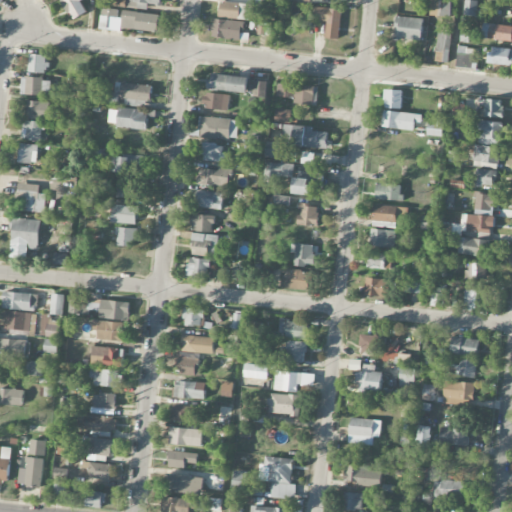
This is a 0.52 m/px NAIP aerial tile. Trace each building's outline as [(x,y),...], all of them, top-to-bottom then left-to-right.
[(62,0),(71,20),(87,13),(81,1),(82,0),(62,0)] [(126,0),(110,0),(110,7),(126,8),(126,0)] [(162,0),(127,0),(127,9),(148,9),(148,5),(162,5),(162,0)] [(476,16),(477,1),(465,0),(464,16),(476,16)] [(220,18),(252,20),(252,4),(220,2),(220,18)] [(340,9),(312,8),(311,21),(326,21),(326,39),(340,39),(340,9)] [(118,17),(119,9),(102,9),(102,17),(118,17)] [(160,14),(123,12),(122,30),(159,32),(160,14)] [(421,42),(424,20),(397,16),(393,38),(421,42)] [(241,40),(242,21),(212,20),(212,39),(241,40)] [(511,42),(511,27),(484,24),(482,38),(511,42)] [(468,43),(470,32),(463,31),(461,42),(468,43)] [(437,48),(435,62),(448,63),(451,34),(443,33),(441,48),(437,48)] [(456,67),(472,69),(474,49),(458,47),(456,67)] [(511,66),(511,49),(489,47),(487,64),(511,66)] [(29,73),(46,73),(47,55),(30,54),(29,73)] [(209,91),(248,93),(249,77),(209,75),(209,91)] [(22,78),(22,95),(43,96),(44,79),(22,78)] [(266,97),(267,82),(254,82),(253,97),(266,97)] [(141,106),(141,102),(152,102),(153,85),(121,84),(121,93),(104,92),(103,104),(141,106)] [(295,98),(295,104),(315,105),(316,86),(277,84),(277,97),(295,98)] [(384,109),(402,109),(403,91),(385,90),(384,109)] [(204,109),(228,111),(229,95),(206,93),(204,109)] [(503,100),(482,100),(482,118),(502,118),(503,100)] [(49,120),(50,102),(26,102),(25,120),(49,120)] [(108,127),(146,129),(147,111),(109,109),(108,127)] [(261,119),(262,110),(248,109),(247,118),(261,119)] [(291,123),(291,110),(275,109),(275,123),(291,123)] [(421,124),(422,115),(384,110),(382,127),(414,131),(415,123),(421,124)] [(429,136),(443,137),(445,118),(431,117),(429,136)] [(237,140),(238,119),(200,118),(199,138),(237,140)] [(22,140),(42,141),(43,122),(22,121),(22,140)] [(479,144),(501,145),(502,122),(480,121),(479,144)] [(327,148),(328,132),(313,132),(313,127),(284,126),(283,146),(327,148)] [(278,158),(278,143),(266,142),(266,157),(278,158)] [(468,159),(498,165),(501,149),(471,143),(468,159)] [(19,163),(38,164),(39,145),(20,144),(19,163)] [(224,162),(224,145),(202,144),(202,162),(224,162)] [(111,173),(144,174),(145,157),(111,156),(111,173)] [(294,178),(294,165),(265,164),(264,179),(273,179),(273,178),(294,178)] [(197,184),(228,189),(230,172),(200,167),(197,184)] [(494,187),(495,171),(476,169),(475,184),(494,187)] [(323,189),(323,173),(307,173),(307,179),(294,179),(293,195),(311,196),(311,189),(323,189)] [(116,198),(139,199),(140,179),(124,179),(124,185),(117,185),(116,198)] [(40,186),(18,184),(17,199),(25,200),(24,212),(44,213),(46,194),(39,194),(40,186)] [(376,200),(401,201),(402,185),(377,184),(376,200)] [(197,207),(222,210),(224,193),(198,191),(197,207)] [(492,216),(495,195),(476,193),(474,214),(492,216)] [(289,197),(275,195),(274,203),(288,206),(289,197)] [(73,200),(66,199),(64,216),(71,218),(73,200)] [(104,200),(91,199),(91,210),(104,210),(104,200)] [(395,228),(398,207),(374,204),(372,222),(380,223),(379,227),(395,228)] [(139,207),(112,206),(111,223),(139,224),(139,207)] [(299,227),(318,227),(319,206),(300,206),(299,227)] [(213,232),(213,216),(191,215),(191,232),(213,232)] [(461,232),(492,234),(493,216),(462,215),(461,225),(450,224),(450,236),(461,236),(461,232)] [(420,231),(435,232),(436,218),(422,216),(420,231)] [(11,258),(27,259),(28,250),(39,250),(40,220),(12,219),(11,258)] [(116,246),(137,247),(137,229),(117,228),(116,246)] [(370,247),(395,248),(395,231),(371,230),(370,247)] [(191,255),(217,258),(219,236),(193,234),(191,255)] [(489,257),(490,240),(459,238),(458,255),(489,257)] [(293,266),(312,268),(315,246),(296,244),(293,266)] [(368,268),(385,269),(386,253),(368,252),(368,268)] [(54,265),(67,265),(67,254),(54,254),(54,265)] [(188,276),(209,276),(210,260),(188,259),(188,276)] [(464,280),(486,281),(486,263),(465,263),(464,280)] [(312,273),(285,270),(283,288),(310,291),(312,273)] [(383,298),(385,280),(366,278),(364,295),(383,298)] [(425,281),(406,280),(406,294),(424,294),(425,281)] [(431,307),(442,307),(443,290),(431,290),(431,307)] [(478,291),(464,290),(464,310),(477,311),(478,291)] [(37,311),(37,294),(3,293),(3,310),(37,311)] [(64,295),(52,294),(51,315),(63,316),(64,295)] [(100,319),(130,321),(131,302),(70,300),(69,313),(89,314),(89,310),(101,311),(100,319)] [(204,310),(184,308),(183,325),(202,327),(204,310)] [(32,332),(34,315),(6,311),(4,329),(32,332)] [(40,335),(60,337),(61,322),(49,321),(50,315),(42,314),(40,335)] [(123,322),(94,321),(93,331),(98,331),(98,340),(126,341),(127,333),(123,333),(123,322)] [(307,339),(308,322),(280,321),(279,338),(307,339)] [(262,324),(246,323),(246,333),(261,334),(262,324)] [(376,358),(379,336),(362,335),(360,356),(376,358)] [(213,354),(214,337),(181,336),(181,353),(213,354)] [(451,355),(478,356),(479,340),(452,338),(451,355)] [(44,353),(58,354),(58,340),(45,339),(44,353)] [(0,348),(0,356),(29,358),(30,341),(0,340),(0,348)] [(306,363),(306,342),(283,341),(283,362),(306,363)] [(92,366),(121,367),(122,349),(93,347),(92,366)] [(202,360),(193,359),(194,354),(180,352),(178,375),(200,377),(202,360)] [(459,366),(451,364),(449,374),(475,379),(478,362),(461,359),(459,366)] [(27,376),(43,377),(43,363),(28,362),(27,376)] [(244,379),(268,379),(269,366),(244,365),(244,379)] [(363,372),(358,372),(357,393),(382,394),(382,372),(375,372),(376,366),(363,365),(363,372)] [(414,387),(415,369),(400,368),(399,387),(414,387)] [(118,387),(119,371),(96,370),(95,386),(118,387)] [(315,374),(276,372),(275,391),(298,392),(298,386),(315,387),(315,374)] [(174,399),(205,400),(205,383),(174,382),(174,399)] [(444,404),(474,405),(475,383),(445,382),(444,404)] [(433,401),(434,386),(424,385),(423,400),(433,401)] [(0,389),(0,405),(23,406),(24,390),(0,389)] [(93,408),(116,409),(117,395),(93,394),(93,408)] [(299,417),(301,396),(270,394),(269,414),(299,417)] [(171,422),(202,424),(203,408),(172,406),(171,422)] [(117,417),(83,416),(82,431),(116,432),(117,417)] [(373,446),(373,437),(380,438),(382,421),(351,418),(349,443),(373,446)] [(415,446),(428,448),(431,427),(417,426),(415,446)] [(469,429),(440,428),(440,446),(469,446),(469,429)] [(203,446),(203,429),(170,429),(170,445),(203,446)] [(112,462),(114,440),(86,437),(84,458),(112,462)] [(44,456),(46,441),(30,440),(29,455),(44,456)] [(11,448),(0,447),(0,484),(9,485),(11,448)] [(185,469),(185,464),(198,464),(198,453),(169,452),(168,468),(185,469)] [(43,459),(27,458),(26,469),(19,468),(18,486),(41,487),(43,459)] [(292,483),(293,459),(265,458),(265,465),(260,465),(259,482),(292,483)] [(112,480),(112,465),(89,464),(88,479),(112,480)] [(380,485),(381,472),(369,472),(369,466),(345,466),(345,484),(380,485)] [(54,480),(66,481),(67,470),(55,469),(54,480)] [(248,472),(234,471),(232,490),(246,492),(248,472)] [(202,494),(203,477),(168,476),(167,493),(202,494)] [(464,500),(464,482),(438,481),(437,499),(464,500)] [(64,482),(54,482),(53,495),(63,496),(64,482)] [(272,498),(295,499),(296,485),(272,484),(272,498)] [(105,494),(88,491),(85,506),(102,509),(105,494)] [(341,510),(362,511),(362,493),(342,493),(341,510)] [(198,509),(199,500),(162,499),(161,511),(189,511),(190,509),(198,509)] [(302,511),(303,501),(288,500),(288,509),(253,507),(252,511),(302,511)]
